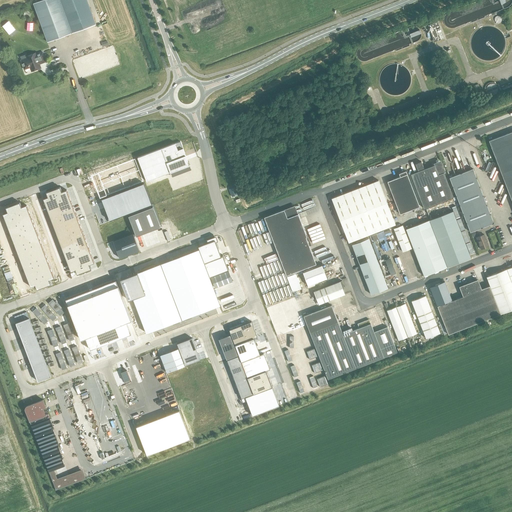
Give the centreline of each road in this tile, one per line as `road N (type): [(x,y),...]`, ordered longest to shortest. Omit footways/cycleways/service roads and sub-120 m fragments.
road 1 (unclassified): [(511,247),(368,303),(321,193)]
road 2 (unclassified): [(321,193),(511,119)]
road 3 (secondary): [(230,79),(410,0)]
road 4 (unclassified): [(0,202),(73,175),(110,269)]
road 5 (unclassified): [(0,324),(25,389),(105,362)]
road 6 (secondary): [(0,156),(142,111)]
road 7 (unclassified): [(226,225),(110,269)]
